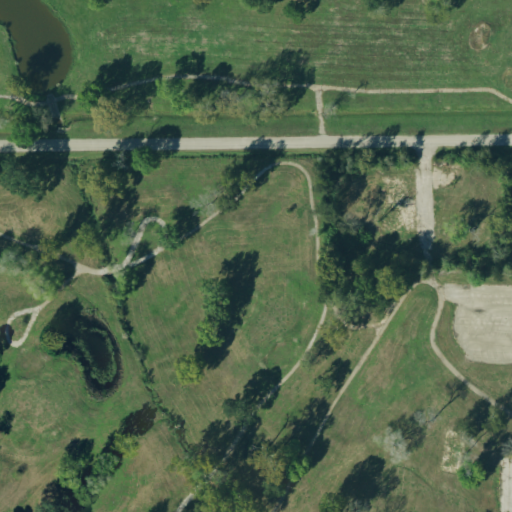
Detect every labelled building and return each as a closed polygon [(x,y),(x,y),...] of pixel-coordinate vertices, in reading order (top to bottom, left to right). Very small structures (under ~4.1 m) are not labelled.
[(378,176),(414,176),(415,247),(380,247),(378,176)] [(485,178),(506,177),(507,199),(486,199),(485,178)] [(440,204),(462,205),(463,227),(460,240),(452,241),(450,229),(441,228),(440,204)] [(479,212),(509,212),(509,224),(479,224),(479,212)] [(445,427),(466,430),(465,437),(458,473),(437,469),(445,427)]
